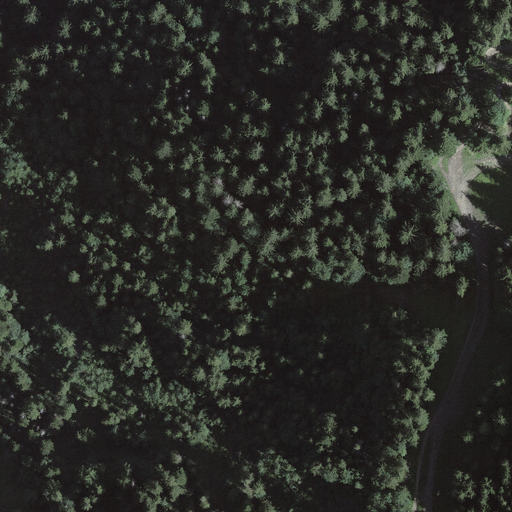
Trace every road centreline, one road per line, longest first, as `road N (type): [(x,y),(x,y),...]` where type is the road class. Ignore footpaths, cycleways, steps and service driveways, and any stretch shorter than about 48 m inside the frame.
road 1 (track): [(453,395),(483,289),(464,204)]
road 2 (track): [(431,511),(436,440),(453,395)]
